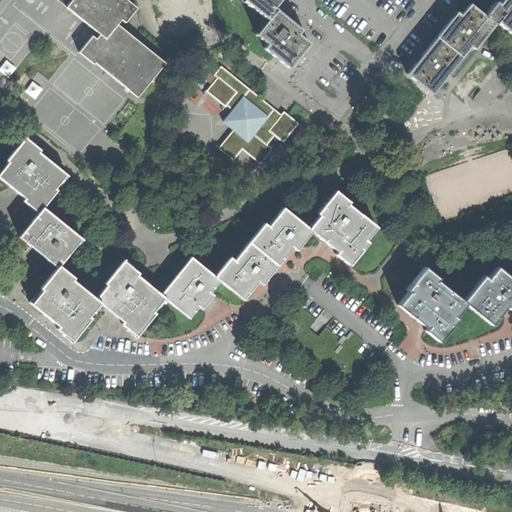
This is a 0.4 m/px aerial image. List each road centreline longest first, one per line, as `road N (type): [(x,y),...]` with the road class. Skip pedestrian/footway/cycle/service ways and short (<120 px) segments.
road 1 (residential): [(0,305),(70,358),(105,366),(217,358),(291,386),(328,415),(417,416)]
road 2 (trunk): [(425,511),(0,415)]
road 3 (tertiary): [(371,455),(0,392)]
road 4 (trunk): [(249,511),(0,471)]
